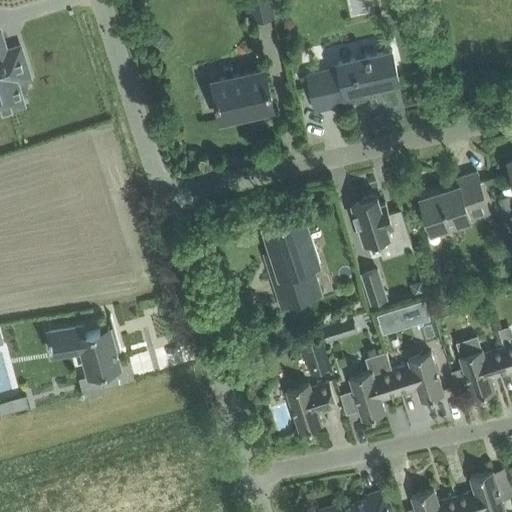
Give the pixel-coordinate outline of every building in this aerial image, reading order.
[(249,0),(254,21),(276,16),(272,0),(249,0)] [(0,85),(14,81),(7,59),(11,58),(15,57),(18,55),(20,53),(21,50),(22,47),(22,43),(21,40),(19,37),(17,35),(14,34),(10,33),(8,34),(5,35),(4,33),(0,34),(0,85)] [(308,75),(311,88),(316,107),(365,96),(363,87),(400,78),(393,49),(338,62),(339,68),(308,75)] [(266,68),(233,75),(213,80),(222,118),(275,106),(266,68)] [(490,211),(484,189),(478,170),(453,178),(455,183),(420,194),(432,232),(471,219),(471,217),(490,211)] [(364,199),(353,203),(356,212),(355,212),(358,223),(359,223),(365,242),(390,234),(395,252),(413,247),(402,209),(390,213),(386,200),(381,202),(379,195),(376,196),(375,193),(363,197),(364,199)] [(320,261),(310,231),(304,212),(264,225),(277,264),(271,265),(271,263),(270,263),(283,305),(321,292),(312,264),(320,261)] [(378,267),(363,272),(372,302),(388,297),(378,267)] [(397,307),(378,313),(384,331),(402,325),(397,307)] [(267,313),(256,316),(264,341),(274,337),(267,313)] [(51,338),(49,339),(50,345),(52,345),(53,352),(83,347),(90,373),(79,376),(83,390),(84,394),(85,395),(104,390),(103,386),(120,381),(116,367),(121,366),(115,345),(119,344),(120,344),(115,324),(114,325),(86,332),(85,325),(49,331),(51,338)] [(338,340),(333,324),(322,328),(327,343),(338,340)] [(511,335),(509,326),(499,329),(505,346),(511,368),(511,343),(510,337),(511,336),(511,335)] [(322,334),(301,341),(312,372),(332,365),(322,334)] [(483,347),(460,355),(467,377),(474,396),(496,389),(493,377),(499,375),(498,374),(511,369),(511,368),(505,346),(485,353),(483,347)] [(354,389),(341,393),(347,411),(360,407),(363,417),(386,410),(382,399),(388,397),(388,396),(400,392),(393,368),(390,369),(385,351),(369,356),(373,369),(351,376),(354,389)] [(411,362),(393,368),(400,392),(412,388),(412,389),(418,387),(422,399),(445,392),(439,373),(432,351),(409,358),(411,362)] [(460,367),(452,369),(458,389),(466,387),(460,367)] [(311,381),(306,382),(287,388),(301,430),(323,423),(320,411),(325,409),(325,408),(338,404),(332,385),(330,380),(312,386),(311,381)] [(26,394),(0,400),(0,409),(1,413),(29,406),(26,394)] [(469,490),(457,494),(462,511),(503,511),(507,511),(503,497),(511,494),(511,486),(505,466),(494,470),(494,468),(471,475),(475,487),(469,489),(469,490)] [(435,487),(412,494),(417,511),(462,511),(457,494),(445,498),(445,497),(439,499),(435,487)] [(322,511),(392,511),(385,488),(368,494),(369,497),(341,506),(340,503),(321,508),(322,511)]
